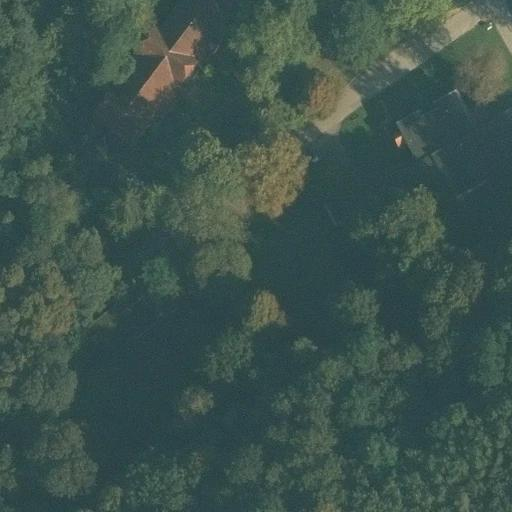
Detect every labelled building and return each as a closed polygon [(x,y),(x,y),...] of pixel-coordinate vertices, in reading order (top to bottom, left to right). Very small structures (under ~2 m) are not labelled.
[(179,90),(196,67),(198,65),(188,58),(215,23),(224,30),(225,29),(241,7),(232,0),(184,0),(187,1),(160,36),(155,32),(135,59),(140,63),(113,97),(112,96),(94,119),(133,149),(150,127),(150,126),(141,119),(168,84),(177,91),(179,90)] [(230,33),(225,29),(224,30),(215,23),(188,58),(198,65),(196,67),(201,70),(230,33)] [(183,93),(179,90),(177,91),(168,84),(141,119),(150,126),(150,127),(155,131),(183,93)] [(511,177),(511,116),(497,124),(499,126),(477,138),(455,98),(436,109),(439,115),(422,124),(419,118),(399,129),(402,134),(394,139),(399,147),(407,143),(421,169),(400,181),(398,178),(381,188),(400,221),(416,212),(424,226),(460,207),(456,199),(485,183),(488,191),(511,177)] [(324,204),(335,225),(360,212),(349,191),(324,204)] [(147,378),(172,412),(196,394),(179,371),(171,360),(192,344),(195,350),(217,333),(190,298),(168,314),(172,319),(160,329),(136,297),(95,329),(97,331),(89,337),(95,345),(103,339),(119,361),(103,372),(102,371),(86,383),(108,411),(123,400),(122,398),(147,378)] [(199,355),(195,350),(192,344),(171,360),(179,371),(199,355)]
